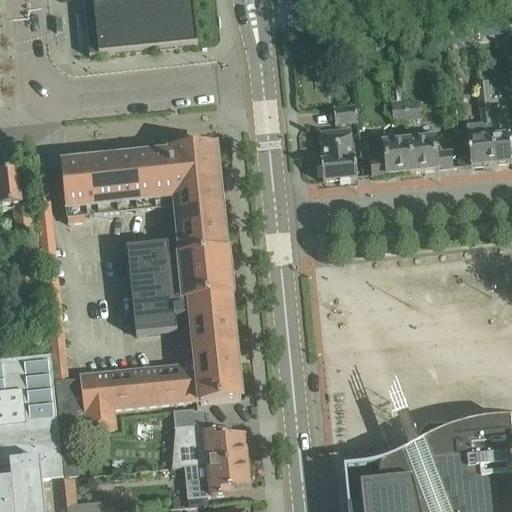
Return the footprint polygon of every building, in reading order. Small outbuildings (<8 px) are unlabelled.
[(82,0),(89,59),(197,48),(192,0),(82,0)] [(471,20),(447,22),(449,38),(473,35),(471,20)] [(480,111),(489,110),(488,97),(479,98),(480,111)] [(417,104),(405,105),(407,123),(419,121),(417,104)] [(407,123),(405,105),(392,107),(394,124),(407,123)] [(335,128),(355,126),(358,126),(356,109),(333,111),(335,128)] [(489,111),(491,126),(492,140),(495,167),(511,165),(509,138),(508,138),(507,125),(508,125),(506,109),(489,111)] [(489,110),(480,111),(482,127),(491,126),(489,111),(489,110)] [(357,181),(355,161),(351,161),(349,134),(322,137),(324,164),(321,164),(323,184),(357,181)] [(434,136),(408,138),(412,175),(452,171),(450,155),(436,156),(434,136)] [(412,175),(408,138),(383,141),(385,162),(371,164),(372,179),(412,175)] [(495,167),(492,140),(468,142),(470,169),(495,167)] [(220,404),(240,402),(230,301),(231,301),(227,256),(225,256),(214,150),(170,155),(171,158),(62,169),(63,182),(68,227),(89,225),(88,220),(176,211),(181,261),(180,261),(180,263),(169,264),(168,249),(127,253),(136,339),(176,335),(175,322),(191,321),(197,370),(82,382),(82,384),(56,387),(59,417),(61,439),(115,434),(113,417),(113,414),(200,405),(200,406),(220,404)] [(20,174),(0,175),(0,209),(13,208),(16,237),(28,236),(30,254),(34,254),(27,192),(22,193),(20,174)] [(40,319),(34,254),(30,254),(11,256),(17,321),(31,320),(40,319)] [(0,511),(45,511),(42,484),(50,483),(48,465),(62,464),(51,358),(0,364),(0,511)] [(511,511),(511,424),(507,424),(492,426),(481,427),(464,429),(449,429),(435,429),(429,429),(425,430),(424,431),(422,432),(421,434),(420,436),(420,438),(420,440),(420,442),(420,444),(421,446),(422,448),(421,448),(422,449),(419,450),(419,449),(417,447),(415,446),(412,446),(410,447),(408,448),(406,450),(405,452),(405,454),(406,456),(406,457),(405,458),(404,457),(402,459),(395,462),(390,464),(383,467),(378,468),(374,469),(370,470),(362,472),(344,473),(347,511),(511,511)] [(199,429),(174,431),(174,432),(177,432),(174,469),(172,469),(172,471),(208,467),(246,463),(243,438),(223,440),(223,434),(200,436),(199,429)] [(246,463),(208,467),(210,484),(186,487),(188,502),(229,498),(229,492),(249,490),(246,463)] [(76,466),(63,467),(65,480),(78,479),(76,466)] [(74,484),(64,485),(66,510),(66,511),(109,511),(109,507),(76,510),(74,484)]
